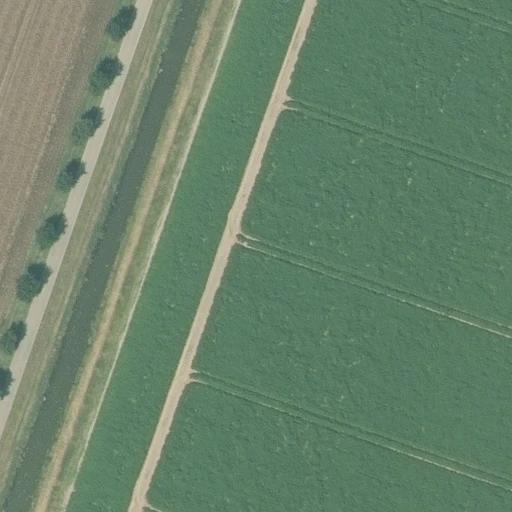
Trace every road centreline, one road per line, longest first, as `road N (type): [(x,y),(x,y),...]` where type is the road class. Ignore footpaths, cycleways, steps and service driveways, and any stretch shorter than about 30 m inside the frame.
road 1 (track): [(228,0),(50,511)]
road 2 (unclassified): [(0,415),(144,0)]
